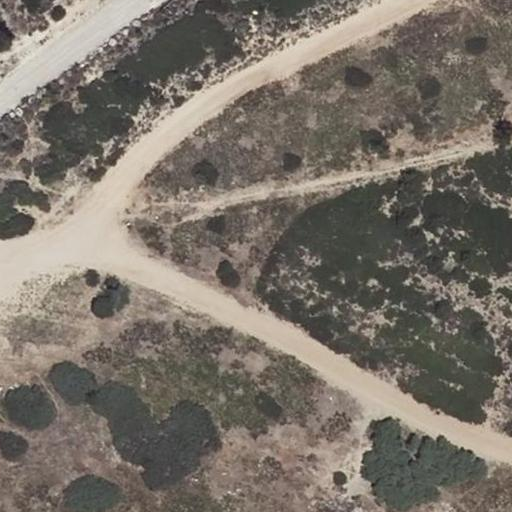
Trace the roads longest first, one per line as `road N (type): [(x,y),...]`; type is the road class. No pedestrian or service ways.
road 1 (track): [(51,243),(169,282),(317,352),(444,432),(511,458)]
road 2 (track): [(0,259),(102,214),(160,146),(226,91),(398,0)]
